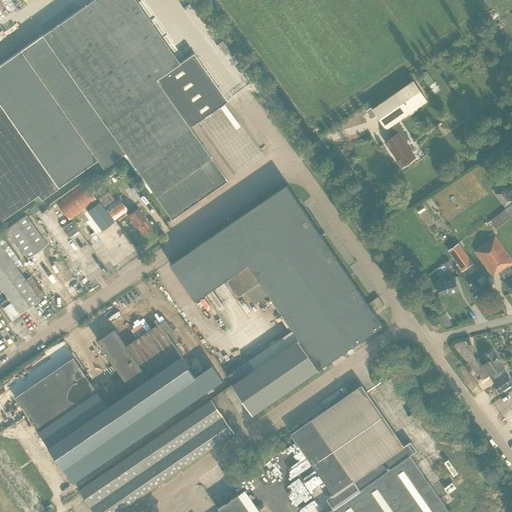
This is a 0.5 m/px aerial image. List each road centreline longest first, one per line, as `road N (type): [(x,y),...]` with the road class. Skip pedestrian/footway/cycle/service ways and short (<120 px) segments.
road 1 (unclassified): [(292,161),(0,366)]
road 2 (unclassified): [(136,511),(412,323)]
road 3 (unclassified): [(412,323),(292,161)]
road 4 (unclassified): [(511,462),(428,345)]
